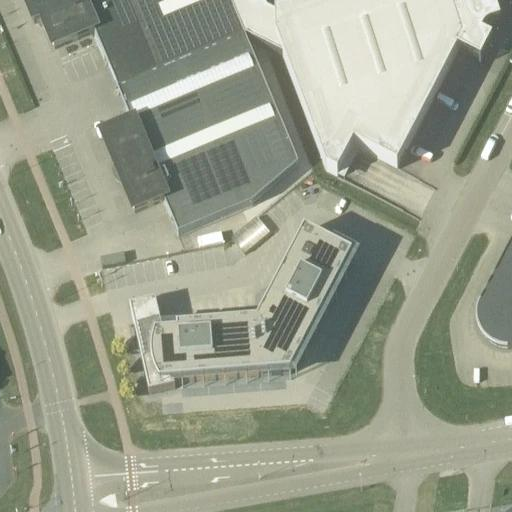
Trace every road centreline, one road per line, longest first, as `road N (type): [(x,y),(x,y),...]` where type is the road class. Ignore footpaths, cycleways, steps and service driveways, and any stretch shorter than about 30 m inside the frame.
road 1 (unclassified): [(406,455),(399,343),(511,126)]
road 2 (unclassified): [(406,455),(360,451),(70,478)]
road 3 (tertiary): [(70,478),(39,325),(0,218)]
road 4 (unclassified): [(149,511),(363,473),(406,455)]
